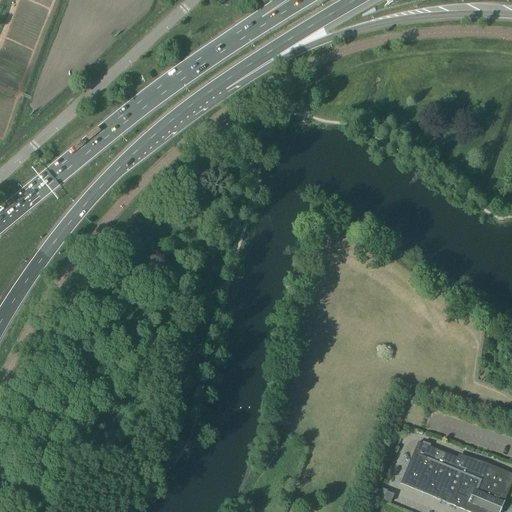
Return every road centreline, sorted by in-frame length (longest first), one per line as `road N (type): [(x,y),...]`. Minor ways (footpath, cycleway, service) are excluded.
road 1 (trunk): [(0,322),(80,209),(148,139),(222,82)]
road 2 (trunk): [(262,21),(0,219)]
road 3 (trunk): [(222,82),(353,29),(421,15),(511,13)]
road 4 (unclassified): [(0,176),(193,0)]
road 5 (trunk): [(222,82),(354,0)]
